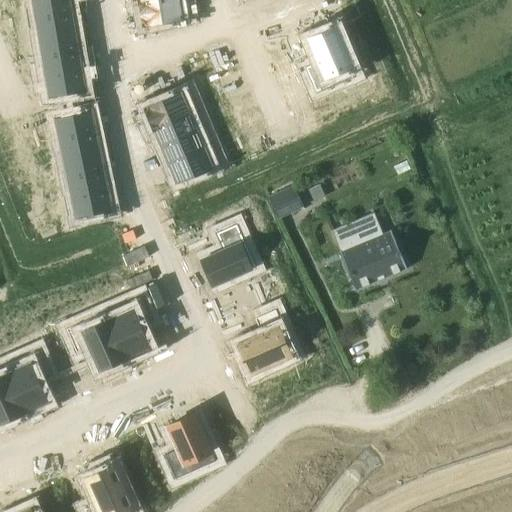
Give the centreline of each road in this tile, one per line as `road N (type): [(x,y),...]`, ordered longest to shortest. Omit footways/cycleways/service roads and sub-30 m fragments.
road 1 (residential): [(114,76),(144,229),(211,371),(0,465)]
road 2 (residential): [(114,76),(295,0)]
road 3 (unclassified): [(384,511),(434,485),(511,460)]
